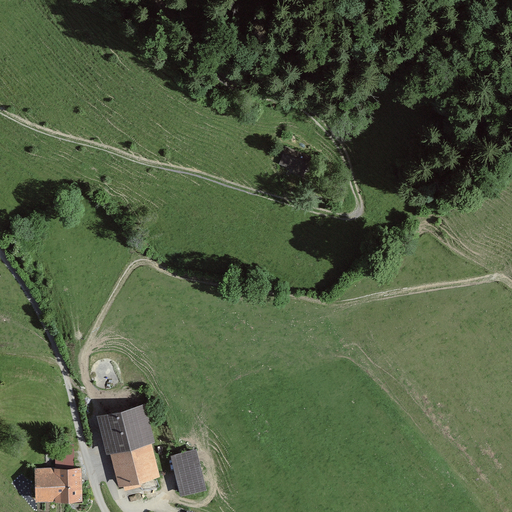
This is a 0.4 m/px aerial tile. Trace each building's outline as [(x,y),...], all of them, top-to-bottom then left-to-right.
[(286,148),(280,164),(294,169),(293,172),(303,176),(310,157),(286,148)] [(146,403),(98,415),(107,454),(111,453),(151,443),(156,442),(146,403)] [(111,453),(120,486),(160,476),(151,443),(111,453)] [(55,445),(56,468),(75,467),(74,445),(55,445)] [(172,455),(181,495),(206,489),(197,449),(172,455)] [(36,468),(36,501),(82,501),(81,467),(75,467),(56,468),(36,468)]
